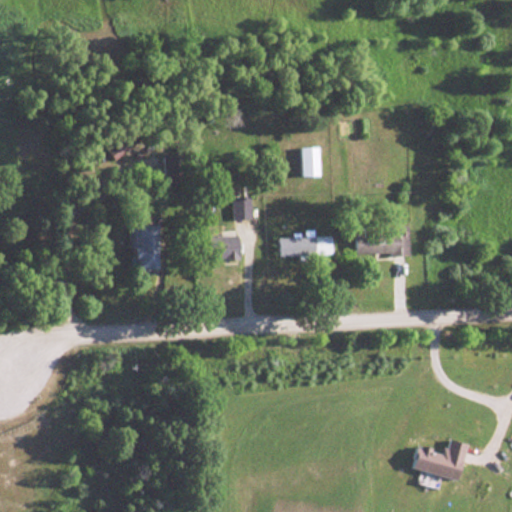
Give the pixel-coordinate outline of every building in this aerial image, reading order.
[(295,177),(317,177),(317,168),(323,168),(323,147),(295,147),(295,177)] [(247,196),(227,196),(227,218),(247,218),(247,196)] [(125,273),(151,272),(150,224),(123,225),(125,273)] [(402,226),(348,226),(348,253),(402,253),(402,226)] [(232,259),(232,236),(201,237),(202,259),(232,259)] [(326,236),(271,236),(271,256),(326,256),(326,236)]
